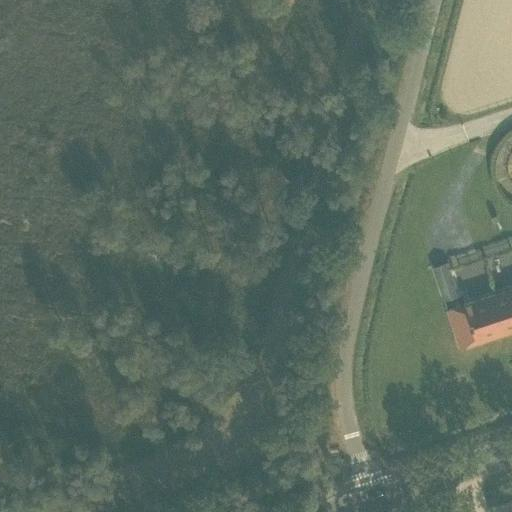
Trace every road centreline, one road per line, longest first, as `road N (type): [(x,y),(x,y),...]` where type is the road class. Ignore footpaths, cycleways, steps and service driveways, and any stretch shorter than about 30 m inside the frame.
road 1 (unclassified): [(372,499),(345,414),(345,336),(433,0)]
road 2 (tertiary): [(372,499),(511,455)]
